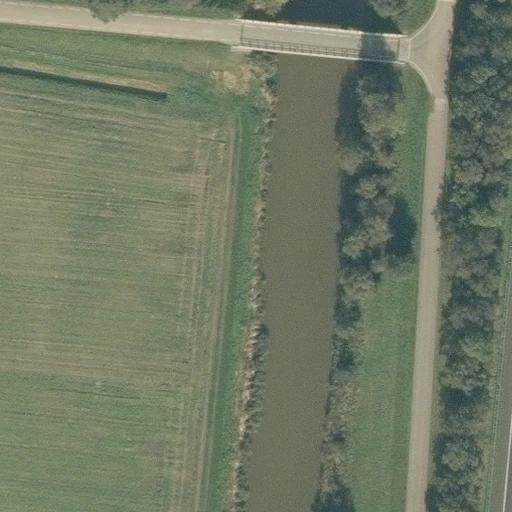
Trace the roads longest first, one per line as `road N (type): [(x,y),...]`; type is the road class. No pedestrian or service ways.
road 1 (unclassified): [(407,511),(441,53)]
road 2 (unclassified): [(247,35),(0,12)]
road 3 (unclassified): [(247,35),(441,53)]
